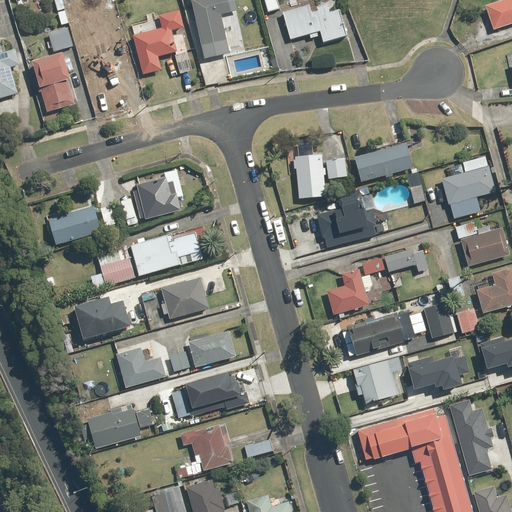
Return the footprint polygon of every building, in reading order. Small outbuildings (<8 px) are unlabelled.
[(61,0),(53,0),(61,27),(69,25),(61,0)] [(234,0),(191,0),(203,61),(229,55),(221,15),(237,12),(234,0)] [(278,0),(263,0),(267,13),(281,9),(278,0)] [(511,0),(504,0),(485,7),(494,30),(511,23),(511,0)] [(328,5),(311,9),(310,4),(281,12),(289,41),(320,32),(324,44),(346,37),(339,12),(331,14),(328,5)] [(161,27),(131,37),(145,76),(160,70),(156,58),(176,51),(170,34),(184,29),(178,9),(157,16),(161,27)] [(121,25),(108,29),(116,53),(128,49),(121,25)] [(66,29),(49,33),(53,51),(71,47),(66,29)] [(18,64),(14,49),(0,53),(0,99),(16,95),(8,67),(18,64)] [(61,52),(31,62),(47,113),(77,104),(61,52)] [(97,76),(85,80),(92,102),(107,97),(109,101),(131,94),(121,62),(95,70),(97,76)] [(404,138),(352,153),(360,183),(412,168),(404,138)] [(324,155),(293,157),(293,170),(295,169),(296,200),(326,198),(324,155)] [(345,162),(327,163),(328,181),(346,180),(345,162)] [(454,218),(480,212),(478,200),(495,196),(489,167),(442,178),(448,207),(451,206),(454,218)] [(173,177),(130,188),(139,221),(181,211),(173,177)] [(370,210),(363,212),(360,198),(371,195),(369,186),(349,191),(351,196),(338,199),(341,211),(317,216),(325,248),(375,237),(372,225),(373,225),(370,210)] [(422,187),(408,192),(413,207),(427,202),(422,187)] [(129,200),(119,203),(125,221),(135,218),(129,200)] [(92,204),(47,217),(56,247),(101,233),(92,204)] [(112,206),(100,208),(104,227),(116,225),(112,206)] [(166,236),(130,247),(140,278),(201,259),(192,228),(166,236)] [(500,228),(460,239),(468,267),(508,256),(500,228)] [(125,247),(97,256),(102,273),(106,286),(135,277),(125,247)] [(384,258),(388,273),(416,265),(417,272),(428,269),(423,252),(413,255),(412,251),(384,258)] [(381,259),(362,263),(365,275),(384,272),(381,259)] [(372,291),(368,277),(362,279),(359,269),(342,274),(345,286),(325,291),(332,316),(369,305),(366,293),(372,291)] [(495,285),(477,290),(483,313),(511,306),(511,272),(511,269),(492,274),(495,285)] [(106,286),(102,273),(89,277),(93,290),(106,286)] [(198,279),(160,290),(169,320),(207,309),(198,279)] [(108,298),(73,308),(82,341),(131,327),(124,302),(110,306),(108,298)] [(450,335),(442,304),(424,309),(432,339),(450,335)] [(473,306),(456,312),(463,335),(481,329),(473,306)] [(394,312),(344,327),(353,357),(403,342),(394,312)] [(229,330),(188,341),(195,369),(237,358),(229,330)] [(477,341),(484,367),(506,361),(507,367),(511,365),(511,337),(506,339),(504,334),(477,341)] [(146,362),(141,347),(115,355),(126,389),(165,376),(159,357),(146,362)] [(185,352),(169,357),(174,374),(190,370),(185,352)] [(362,383),(367,401),(398,393),(393,373),(405,370),(401,353),(353,366),(358,384),(362,383)] [(407,361),(414,387),(436,381),(437,387),(444,385),(445,388),(463,383),(461,373),(470,370),(466,355),(455,358),(454,354),(436,359),(434,354),(407,361)] [(184,387),(192,411),(248,395),(252,408),(268,404),(257,365),(184,387)] [(474,511),(438,392),(348,419),(358,453),(408,438),(430,511),(474,511)] [(494,440),(489,424),(487,425),(482,407),(474,410),(470,399),(449,406),(469,477),(493,470),(487,452),(494,450),(491,441),(494,440)] [(134,408),(86,422),(94,449),(142,435),(134,408)] [(236,462),(224,423),(194,432),(194,430),(179,434),(183,447),(190,445),(196,463),(176,469),(179,480),(236,462)] [(270,440),(244,447),(247,459),(273,451),(270,440)] [(215,481),(185,489),(191,511),(225,511),(219,489),(217,489),(215,481)] [(510,511),(506,497),(500,498),(496,484),(474,490),(479,511),(510,511)] [(186,511),(180,486),(150,493),(154,511),(186,511)] [(267,495),(246,500),(249,511),(289,511),(287,503),(271,507),(267,495)]
